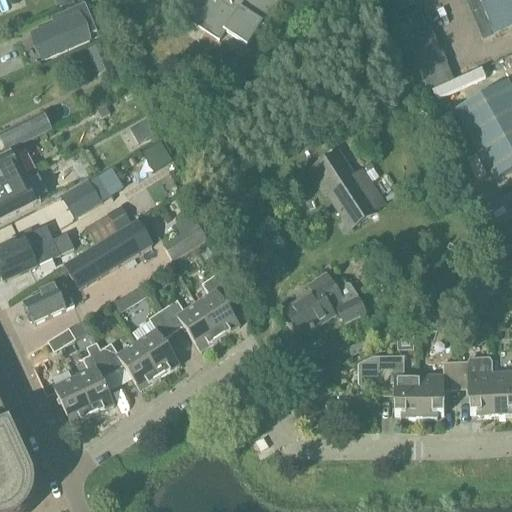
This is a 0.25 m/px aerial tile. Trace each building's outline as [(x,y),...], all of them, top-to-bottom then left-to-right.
[(71,0),(52,0),(58,12),(74,5),(71,0)] [(182,0),(173,15),(218,44),(224,35),(246,49),(260,27),(269,33),(290,0),(182,0)] [(511,0),(474,0),(492,39),(492,40),(511,31),(511,0)] [(84,8),(51,22),(52,26),(29,36),(41,65),(92,45),(89,38),(95,36),(84,8)] [(425,25),(419,11),(399,19),(406,34),(425,25)] [(429,32),(405,42),(427,94),(436,90),(429,75),(445,68),(429,32)] [(104,46),(87,54),(98,77),(114,69),(104,46)] [(130,54),(136,64),(146,57),(140,48),(130,54)] [(511,172),(511,97),(505,84),(450,113),(489,185),(506,176),(511,172)] [(0,137),(0,142),(6,154),(49,133),(41,117),(0,137)] [(338,155),(308,175),(324,199),(326,197),(350,233),(377,216),(338,155)] [(0,194),(27,180),(15,156),(0,163),(0,194)] [(27,180),(0,194),(0,224),(40,205),(27,180)] [(87,182),(60,199),(75,222),(102,205),(87,182)] [(130,227),(121,210),(107,218),(116,235),(130,227)] [(75,261),(116,235),(107,218),(65,243),(75,261)] [(80,293),(140,257),(155,247),(141,223),(65,269),(80,293)] [(0,267),(52,244),(44,229),(20,241),(0,250),(0,267)] [(162,251),(171,266),(206,244),(196,229),(162,251)] [(511,231),(509,234),(511,238),(503,243),(511,256),(511,231)] [(52,244),(0,267),(0,276),(3,284),(36,269),(37,270),(59,260),(52,244)] [(208,299),(195,307),(219,343),(238,330),(222,305),(232,298),(221,275),(201,288),(208,299)] [(300,341),(333,320),(340,321),(343,327),(364,316),(357,302),(348,289),(344,288),(335,293),(325,278),(307,289),(311,295),(282,314),(300,341)] [(33,328),(73,310),(62,286),(53,291),(53,290),(39,296),(40,298),(23,306),(33,328)] [(158,316),(172,337),(183,330),(199,356),(219,343),(195,307),(183,315),(176,304),(158,316)] [(131,336),(137,345),(135,346),(159,382),(179,370),(162,344),(172,337),(158,316),(148,323),(148,324),(131,336)] [(68,332),(46,346),(53,357),(75,343),(68,332)] [(100,354),(111,377),(123,370),(139,395),(159,382),(135,346),(117,359),(110,348),(100,354)] [(87,375),(74,381),(92,420),(113,410),(100,382),(111,377),(100,354),(95,347),(85,352),(89,359),(81,363),(87,375)] [(402,379),(401,367),(401,361),(372,361),(358,368),(358,388),(372,395),(393,395),(393,419),(400,419),(400,423),(418,423),(418,379),(402,379)] [(442,395),(455,395),(454,366),(442,367),(442,379),(418,379),(418,423),(436,423),(436,419),(443,419),(442,395)] [(466,366),(454,366),(455,395),(467,394),(469,418),(475,418),(476,422),(494,421),(491,377),(467,378),(466,366)] [(511,375),(491,377),(494,421),(511,420),(511,416),(511,415),(511,375)] [(92,420),(74,381),(52,391),(71,430),(92,420)] [(0,511),(29,511),(31,509),(32,506),(33,503),(34,500),(35,496),(35,493),(34,489),(34,486),(33,483),(32,479),(9,430),(0,409),(0,511)]
